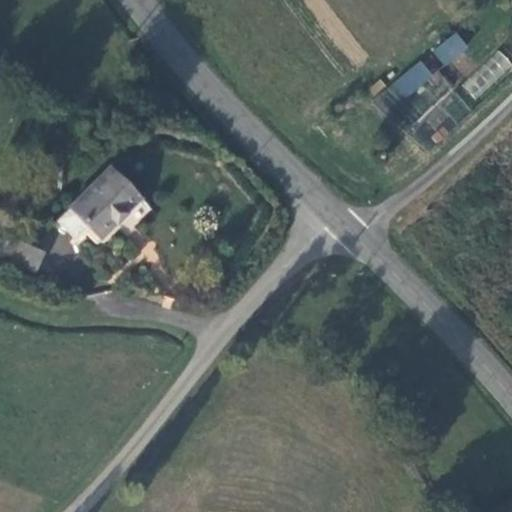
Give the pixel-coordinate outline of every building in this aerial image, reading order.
[(456,32),(431,51),(444,67),(468,48),(456,32)] [(511,63),(498,51),(476,74),(490,87),(511,63)] [(373,99),(386,115),(433,76),(419,60),(373,99)] [(87,227),(100,239),(141,198),(110,167),(69,209),(87,227)] [(75,239),(87,227),(69,209),(57,221),(75,239)] [(4,260),(34,273),(43,253),(13,239),(4,260)]
